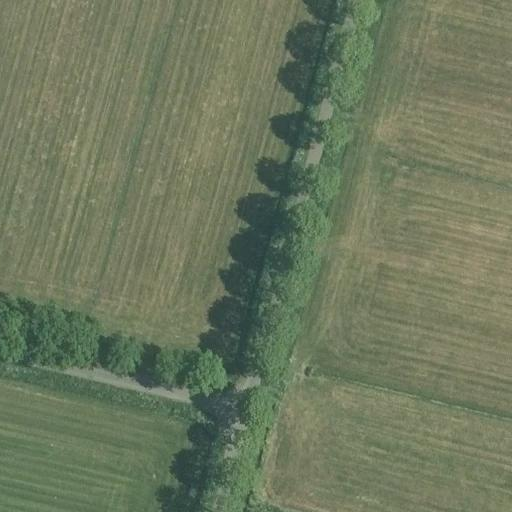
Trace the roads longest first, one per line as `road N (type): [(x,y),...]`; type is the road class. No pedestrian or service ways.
road 1 (unclassified): [(254,409),(362,0)]
road 2 (unclassified): [(0,350),(254,409)]
